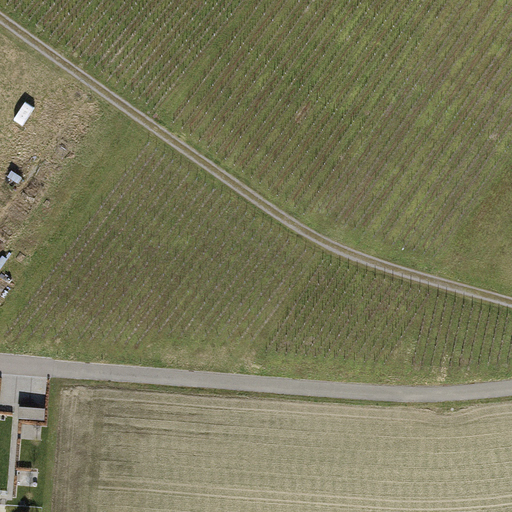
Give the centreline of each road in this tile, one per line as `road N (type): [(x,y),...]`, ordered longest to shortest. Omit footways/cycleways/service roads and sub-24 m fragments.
road 1 (residential): [(511,307),(322,246),(0,20)]
road 2 (unclassified): [(511,390),(381,398),(102,373)]
